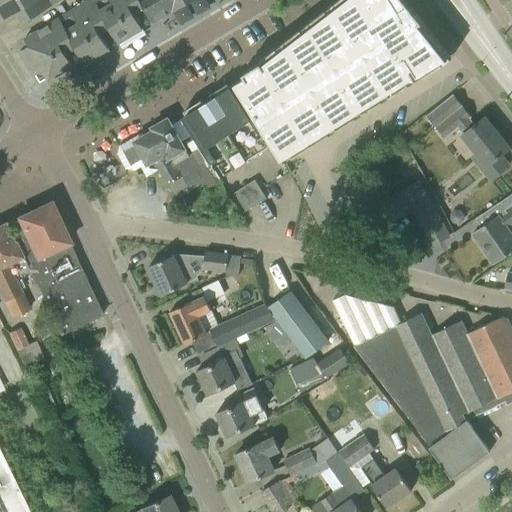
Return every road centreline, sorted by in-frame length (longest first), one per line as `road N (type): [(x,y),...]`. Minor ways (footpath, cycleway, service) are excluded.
road 1 (residential): [(511,305),(288,248),(120,226),(89,234)]
road 2 (residential): [(220,511),(89,234)]
road 3 (unclassified): [(34,135),(255,0)]
